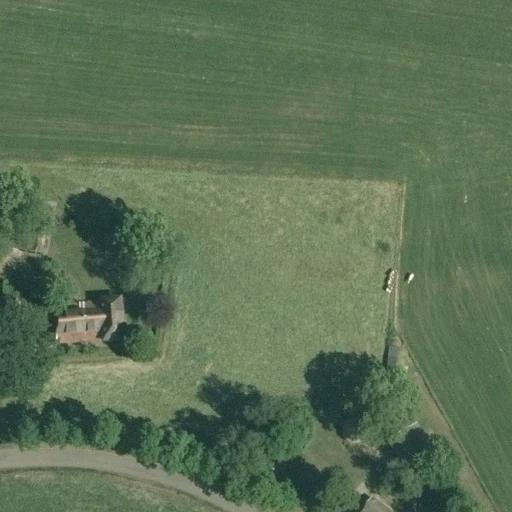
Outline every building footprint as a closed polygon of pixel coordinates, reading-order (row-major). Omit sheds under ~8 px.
[(29,203),(25,226),(15,225),(16,217),(0,214),(0,248),(44,255),(48,232),(52,207),(29,203)] [(105,341),(125,340),(121,299),(101,301),(101,303),(55,307),(58,343),(104,339),(105,341)] [(359,418),(354,419),(351,420),(348,424),(346,428),(346,433),(349,438),(353,441),(356,442),(360,442),(365,440),(368,438),(371,434),(371,428),(369,423),(364,420),(359,418)] [(407,475),(434,458),(414,426),(387,443),(407,475)] [(389,511),(372,498),(361,511),(389,511)]
